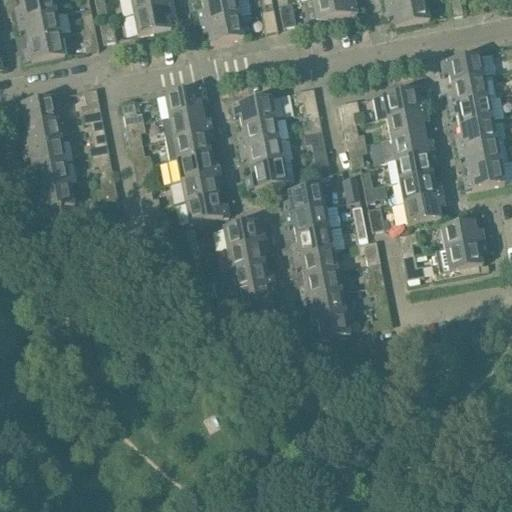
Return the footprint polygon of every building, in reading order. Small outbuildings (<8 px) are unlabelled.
[(52,0),(37,0),(18,4),(20,13),(14,14),(17,26),(56,19),(52,0)] [(129,0),(133,20),(173,12),(170,0),(168,0),(164,1),(164,0),(129,0)] [(203,15),(198,16),(200,29),(239,21),(235,0),(233,0),(202,6),(203,15)] [(261,0),(264,10),(273,9),(270,0),(261,0)] [(348,7),(346,0),(332,0),(313,4),(317,27),(357,19),(354,5),(348,7)] [(383,0),(386,12),(425,4),(424,0),(383,0)] [(446,0),(451,22),(464,19),(459,0),(446,0)] [(103,4),(95,5),(98,20),(106,18),(103,4)] [(429,26),(425,4),(386,12),(388,23),(394,22),(396,32),(429,26)] [(292,8),(278,11),(283,34),(296,31),(292,8)] [(169,25),(175,24),(173,12),(133,20),(138,42),(171,35),(169,25)] [(261,17),(265,39),(278,37),(274,14),(261,17)] [(85,35),(94,33),(91,18),(82,20),(85,35)] [(56,19),(17,26),(19,38),(25,37),(27,46),(60,40),(56,19)] [(244,43),(239,21),(200,29),(202,41),(209,40),(210,49),(244,43)] [(112,24),(99,26),(103,49),(116,46),(112,24)] [(99,55),(94,33),(85,35),(81,36),(86,58),(99,55)] [(27,46),(28,55),(23,56),(25,69),(64,62),(60,40),(27,46)] [(443,80),(449,79),(451,88),(484,81),(479,59),(440,67),(443,80)] [(453,98),(446,99),(449,111),(488,103),(495,102),(490,80),(484,81),(451,88),(453,98)] [(207,106),(204,93),(157,102),(161,124),(202,117),(200,107),(207,106)] [(83,97),(85,106),(98,103),(96,94),(83,97)] [(376,125),(386,123),(426,115),(423,103),(417,105),(415,95),(372,103),(376,125)] [(280,100),(231,110),(233,117),(234,122),(239,121),(241,131),(275,124),(284,123),(280,100)] [(57,125),(53,102),(14,110),(16,123),(22,122),(24,131),(57,125)] [(492,124),(488,103),(449,111),(451,123),(458,122),(459,131),(492,124)] [(136,116),(134,107),(121,109),(123,119),(136,116)] [(304,110),(305,118),(318,116),(316,108),(304,110)] [(428,127),(426,115),(386,123),(390,144),(424,138),(422,128),(428,127)] [(319,125),(318,116),(305,118),(307,127),(319,125)] [(202,117),(161,124),(165,146),(212,137),(210,124),(204,126),(202,117)] [(341,123),(343,132),(355,129),(354,121),(341,123)] [(237,141),(240,153),(279,146),(275,124),(241,131),(243,140),(237,141)] [(457,153),(497,146),(492,124),(459,131),(461,140),(455,141),(457,153)] [(57,125),(24,131),(26,140),(20,142),(22,154),(61,146),(57,125)] [(104,137),(103,129),(90,131),(92,140),(104,137)] [(355,129),(343,132),(344,140),(357,138),(355,129)] [(106,146),(104,137),(92,140),(93,148),(106,146)] [(210,159),(208,149),(215,148),(212,137),(165,146),(169,167),(210,159)] [(390,144),(380,146),(385,167),(387,167),(394,165),(434,158),(432,145),(425,147),(424,138),(390,144)] [(128,144),(130,152),(142,150),(141,142),(128,144)] [(242,165),(248,164),(249,173),(283,167),(290,165),(286,144),(279,146),(240,153),(242,165)] [(503,144),(497,146),(457,153),(460,165),(466,164),(468,173),(501,167),(507,165),(503,144)] [(30,164),(32,174),(66,167),(61,146),(22,154),(24,165),(30,164)] [(144,159),(142,150),(130,152),(131,161),(144,159)] [(312,152),(314,161),(326,159),(324,150),(312,152)] [(394,165),(387,167),(391,188),(399,186),(432,180),(430,170),(437,169),(434,158),(394,165)] [(212,168),(210,159),(169,167),(166,167),(171,189),(181,187),(221,179),(218,167),(212,168)] [(328,167),(326,159),(314,161),(315,169),(328,167)] [(349,165),(351,174),(364,172),(362,162),(349,165)] [(283,167),(249,173),(251,183),(246,184),(248,197),(294,188),(290,165),(283,167)] [(66,167),(32,174),(34,183),(28,184),(30,196),(70,189),(66,167)] [(501,167),(468,173),(469,182),(463,183),(465,196),(506,188),(501,167)] [(113,180),(111,171),(98,174),(100,183),(113,180)] [(368,176),(361,178),(364,193),(371,191),(368,176)] [(217,192),(223,191),(221,179),(181,187),(185,208),(218,201),(217,192)] [(102,193),(97,194),(99,206),(117,202),(113,180),(100,183),(102,193)] [(399,186),(403,207),(442,200),(440,188),(434,189),(432,180),(399,186)] [(136,187),(138,195),(151,192),(149,184),(136,187)] [(347,209),(360,206),(356,184),(343,186),(347,209)] [(70,189),(30,196),(33,208),(39,207),(41,217),(50,215),(52,227),(77,223),(70,189)] [(285,220),(324,213),(320,190),(287,197),(289,207),(283,208),(285,220)] [(371,191),(364,193),(367,209),(375,207),(371,191)] [(152,201),(151,192),(138,195),(140,204),(152,201)] [(442,200),(403,207),(407,230),(441,223),(439,213),(445,212),(442,200)] [(220,210),(218,201),(185,208),(190,230),(229,222),(227,209),(220,210)] [(352,213),(355,229),(364,227),(361,212),(352,213)] [(380,212),(368,214),(372,237),(384,234),(380,212)] [(328,234),(324,213),(285,220),(288,232),(293,231),(295,240),(328,234)] [(147,238),(159,236),(157,226),(145,229),(147,238)] [(222,232),(227,254),(266,247),(264,235),(258,236),(256,226),(222,232)] [(440,232),(445,255),(484,247),(482,235),(475,236),(473,226),(440,232)] [(358,244),(367,242),(364,227),(355,229),(358,244)] [(328,234),(295,240),(297,250),(291,251),(293,263),(332,254),(328,234)] [(198,244),(189,246),(192,261),(201,259),(198,244)] [(268,258),(266,247),(227,254),(231,276),(264,270),(262,260),(268,258)] [(486,259),(484,247),(445,255),(435,256),(439,279),(482,270),(480,260),(486,259)] [(400,255),(401,263),(414,261),(412,252),(400,255)] [(337,276),(332,254),(293,263),(296,275),(302,274),(304,283),(337,276)] [(201,259),(192,261),(195,276),(204,275),(201,259)] [(361,263),(363,271),(380,268),(378,259),(361,263)] [(414,261),(401,263),(406,285),(424,282),(421,271),(416,272),(414,261)] [(381,276),(380,268),(363,271),(365,279),(381,276)] [(272,277),(266,278),(264,270),(223,277),(228,298),(235,297),(274,290),(272,277)] [(337,276),(304,283),(305,292),(299,293),(302,305),(341,297),(337,276)] [(207,287),(198,289),(201,304),(210,302),(207,287)] [(273,313),(270,302),(276,301),(274,290),(235,297),(228,298),(225,299),(229,321),(273,313)] [(304,317),(310,316),(312,325),(345,318),(354,317),(350,296),(341,297),(302,305),(304,317)] [(370,305),(371,313),(388,310),(386,301),(370,305)] [(210,302),(201,304),(204,320),(213,318),(210,302)] [(390,318),(388,310),(371,313),(373,322),(390,318)] [(310,348),(316,347),(349,341),(345,318),(312,325),(314,334),(308,335),(310,348)]
